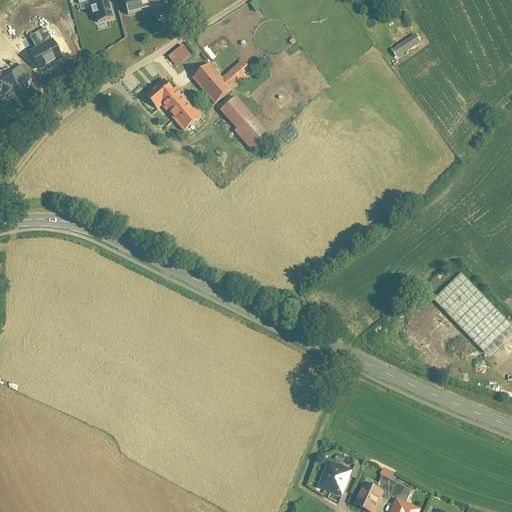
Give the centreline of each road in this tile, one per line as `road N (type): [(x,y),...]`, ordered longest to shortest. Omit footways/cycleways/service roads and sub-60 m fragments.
road 1 (secondary): [(0,219),(35,214),(89,226),(353,357),(511,424)]
road 2 (residential): [(0,178),(88,94),(239,0)]
